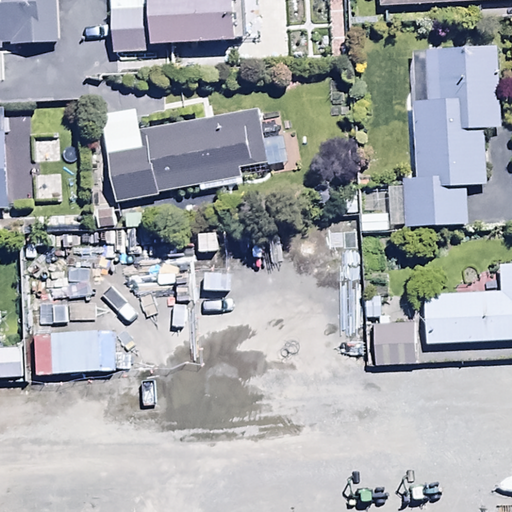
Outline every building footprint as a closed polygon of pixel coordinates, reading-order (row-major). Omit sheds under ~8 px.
[(0,0),(0,54),(1,54),(1,48),(54,47),(53,1),(35,1),(34,0),(0,0)] [(108,0),(110,57),(164,56),(164,49),(239,47),(237,0),(108,0)] [(511,0),(378,0),(378,11),(511,7),(511,0)] [(496,54),(426,56),(427,105),(411,106),(413,182),(402,182),(404,231),(466,229),(465,193),(487,192),(485,135),(499,135),(496,54)] [(105,160),(114,206),(200,189),(201,194),(241,186),(238,171),(266,166),(255,113),(138,136),(141,153),(105,160)] [(59,139),(33,139),(33,166),(59,166),(59,139)] [(59,179),(35,180),(36,201),(60,200),(59,179)] [(422,300),(424,349),(511,345),(511,269),(497,271),(498,297),(422,300)] [(413,328),(371,330),(374,372),(415,370),(413,328)] [(20,352),(0,353),(0,382),(22,381),(20,352)]
